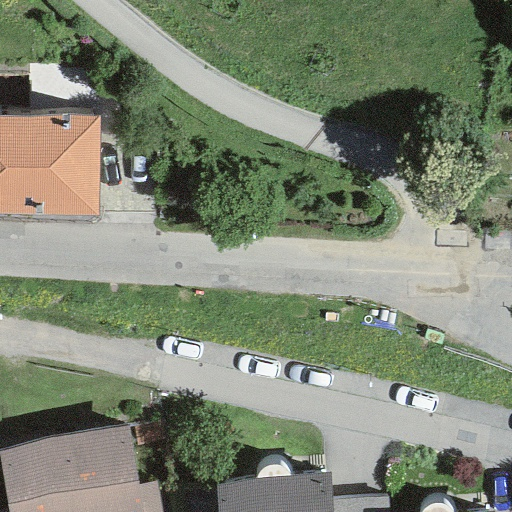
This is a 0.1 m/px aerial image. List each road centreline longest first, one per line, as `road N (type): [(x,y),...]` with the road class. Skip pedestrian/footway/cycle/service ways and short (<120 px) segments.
road 1 (unclassified): [(435,274),(433,219),(416,179),(378,157),(239,109),(90,0)]
road 2 (residential): [(0,248),(435,274)]
